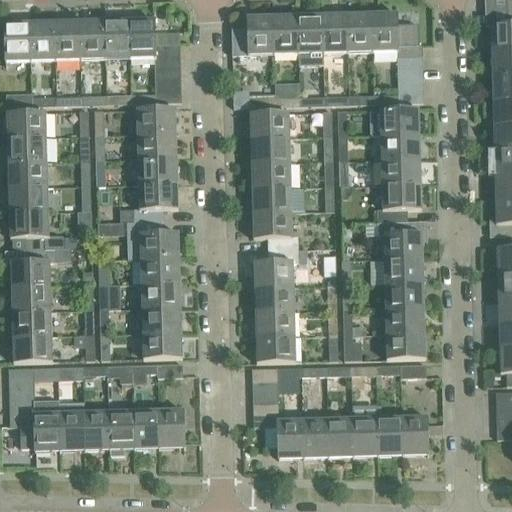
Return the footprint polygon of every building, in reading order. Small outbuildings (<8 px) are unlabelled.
[(511,0),(505,0),(507,28),(491,29),(491,54),(511,53),(511,0)] [(397,28),(397,16),(372,17),(373,56),(397,56),(398,56),(398,49),(419,48),(418,27),(397,28)] [(373,56),(372,17),(347,18),(348,57),(373,56)] [(322,18),(297,19),(298,58),(299,69),(324,69),(323,58),(322,18)] [(322,18),(323,58),(348,57),(347,18),(322,18)] [(298,58),(297,19),(272,20),(273,59),(298,58)] [(247,20),(247,29),(241,29),(241,32),(232,32),(232,60),(273,59),(272,20),(247,20)] [(130,63),(129,23),(104,24),(105,63),(130,63)] [(155,36),(154,23),(129,23),(130,63),(154,62),(155,62),(155,61),(155,49),(180,48),(180,36),(155,36)] [(105,63),(104,24),(79,25),(80,64),(105,63)] [(55,25),(30,26),(31,65),(56,65),(55,25)] [(79,25),(55,25),(56,65),(80,64),(79,25)] [(31,65),(30,26),(4,27),(5,66),(31,65)] [(155,61),(180,60),(180,48),(155,49),(155,61)] [(397,61),(422,60),(422,48),(419,48),(398,49),(398,56),(397,56),(397,61)] [(511,53),(491,54),(492,79),(511,78),(511,53)] [(155,72),(181,72),(180,60),(155,61),(155,62),(154,62),(155,72)] [(397,73),(422,72),(422,60),(397,61),(397,73)] [(181,72),(155,72),(155,83),(181,82),(181,72)] [(397,84),(423,84),(422,72),(397,73),(397,84)] [(511,78),(492,79),(493,104),(511,103),(511,78)] [(181,82),(155,83),(155,95),(181,94),(181,82)] [(398,96),(423,95),(423,84),(397,84),(398,96)] [(181,94),(155,95),(155,97),(156,97),(156,107),(182,106),(181,94)] [(398,96),(398,98),(398,107),(423,107),(423,95),(398,96)] [(32,111),(32,100),(32,97),(6,98),(7,111),(32,111)] [(131,108),(140,108),(156,107),(156,97),(155,97),(155,98),(131,99),(131,108)] [(275,111),(275,102),(275,98),(249,98),(250,111),(275,111)] [(398,107),(398,98),(374,99),(374,108),(398,107)] [(106,109),(131,108),(131,99),(106,100),(106,109)] [(374,108),(374,99),(349,100),(349,109),(374,108)] [(57,110),(57,101),(32,101),(32,100),(32,111),(57,110)] [(57,110),(82,109),(81,100),(57,101),(57,110)] [(106,109),(106,100),(81,100),(82,109),(106,109)] [(325,109),(324,100),(300,101),(300,110),(325,109)] [(349,109),(349,100),(324,100),(325,109),(349,109)] [(300,110),(300,101),(275,102),(275,111),(300,110)] [(511,103),(493,104),(493,129),(511,128),(511,103)] [(136,113),(137,133),(137,139),(176,138),(176,112),(136,113)] [(419,113),(370,114),(370,139),(381,139),(420,138),(419,113)] [(95,140),(104,140),(103,114),(94,115),(95,140)] [(80,140),(89,140),(88,115),(79,115),(80,140)] [(323,140),(333,140),(332,115),(322,116),(323,140)] [(338,140),(347,140),(347,115),(338,115),(338,140)] [(46,116),(27,117),(7,117),(7,143),(47,141),(46,116)] [(289,117),(250,118),(251,143),(290,142),(289,117)] [(511,152),(511,128),(493,129),(494,153),(511,152)] [(137,139),(138,164),(177,163),(176,138),(137,139)] [(420,163),(420,138),(381,139),(381,164),(420,163)] [(81,165),(90,165),(89,140),(80,140),(81,165)] [(96,165),(104,165),(104,140),(95,140),(96,165)] [(324,166),(330,166),(333,166),(333,140),(323,140),(324,166)] [(339,165),(348,165),(347,140),(338,140),(339,165)] [(47,141),(7,143),(8,167),(47,166),(47,141)] [(290,142),(251,143),(251,168),(291,167),(290,142)] [(511,152),(494,153),(495,178),(511,177),(511,152)] [(138,164),(139,189),(178,187),(177,163),(138,164)] [(421,188),(420,163),(381,164),(382,189),(421,188)] [(90,165),(81,165),(81,190),(90,190),(90,165)] [(96,190),(105,190),(104,165),(96,165),(96,190)] [(349,190),(348,165),(339,165),(340,190),(349,190)] [(47,166),(8,167),(9,192),(48,191),(47,166)] [(324,190),(334,190),(333,166),(330,166),(324,166),(324,190)] [(291,167),(251,168),(252,193),(291,192),(291,167)] [(511,177),(495,178),(495,203),(511,202),(511,177)] [(139,213),(134,213),(134,215),(134,226),(164,225),(164,213),(178,213),(178,187),(139,189),(139,213)] [(377,213),(378,226),(408,225),(407,214),(422,213),(421,188),(382,189),(382,213),(377,213)] [(90,190),(81,190),(82,215),(83,215),(91,215),(90,190)] [(324,190),(325,215),(325,216),(335,216),(334,190),(324,190)] [(340,190),(340,202),(347,202),(352,196),(351,191),(349,191),(349,190),(340,190)] [(48,191),(9,192),(9,217),(49,216),(48,191)] [(252,193),(253,218),(292,216),(291,192),(252,193)] [(510,228),(511,240),(511,239),(511,202),(495,203),(496,228),(510,228)] [(49,216),(9,217),(9,218),(7,220),(8,228),(10,230),(10,242),(25,242),(25,254),(55,253),(64,253),(64,240),(63,239),(55,240),(49,240),(49,216)] [(292,216),(253,218),(253,243),(268,242),(268,254),(306,253),(306,252),(298,253),(297,240),(293,240),(292,216)] [(126,238),(126,225),(104,226),(105,238),(126,238)] [(128,263),(141,263),(180,262),(179,237),(165,237),(164,225),(127,226),(128,263)] [(423,263),(423,247),(422,237),(408,238),(408,225),(378,226),(378,240),(383,240),(384,264),(423,263)] [(511,239),(511,240),(511,252),(497,252),(497,278),(511,277),(511,239)] [(11,292),(51,291),(50,266),(55,266),(55,253),(25,254),(25,266),(11,266),(11,292)] [(293,267),(307,266),(306,253),(268,254),(268,266),(254,266),(255,292),(294,291),(293,267)] [(141,288),(180,287),(180,262),(141,263),(141,288)] [(108,289),(107,264),(107,263),(98,264),(99,289),(108,289)] [(384,264),(385,288),(424,287),(423,263),(384,264)] [(342,290),(350,289),(351,289),(351,264),(342,264),(342,290)] [(511,277),(497,278),(498,302),(511,302),(511,277)] [(328,290),(336,289),(336,280),(331,281),(328,285),(328,290)] [(180,287),(141,288),(142,313),(181,312),(180,287)] [(424,287),(385,288),(385,313),(424,312),(424,287)] [(84,289),(85,314),(94,314),(93,289),(84,289)] [(99,314),(108,314),(108,289),(99,289),(99,314)] [(337,289),(336,289),(328,290),(327,290),(328,315),(337,314),(337,289)] [(351,289),(350,289),(342,290),(343,314),(352,314),(351,289)] [(51,291),(11,292),(12,317),(51,315),(51,291)] [(295,316),(294,291),(255,292),(255,317),(295,316)] [(499,327),(511,326),(511,302),(498,302),(499,327)] [(181,312),(142,313),(143,337),(182,336),(181,312)] [(425,337),(424,312),(385,313),(386,338),(425,337)] [(85,314),(85,339),(94,339),(94,314),(85,314)] [(100,339),(109,338),(108,314),(99,314),(100,339)] [(338,339),(337,314),(328,315),(329,339),(338,339)] [(344,339),(353,339),(352,314),(343,314),(344,339)] [(13,341),(52,340),(51,315),(12,317),(13,341)] [(295,340),(295,316),(255,317),(256,342),(295,340)] [(511,326),(499,327),(499,352),(511,351),(511,326)] [(143,337),(143,362),(143,363),(182,362),(182,336),(143,337)] [(387,363),(426,362),(425,337),(386,338),(387,363)] [(110,364),(110,363),(109,338),(100,339),(101,364),(110,364)] [(94,339),(85,339),(86,365),(95,364),(94,339)] [(338,339),(329,339),(329,365),(339,365),(338,339)] [(353,339),(344,339),(344,364),(353,364),(360,364),(360,353),(353,353),(353,339)] [(13,367),(53,366),(52,340),(13,341),(13,367)] [(296,366),(295,340),(256,342),(257,367),(296,366)] [(500,377),(506,377),(511,377),(511,351),(499,352),(500,377)] [(157,382),(158,382),(183,381),(183,368),(157,369),(157,378),(157,382)] [(401,382),(426,382),(426,368),(400,369),(401,378),(400,378),(401,382)] [(108,370),(108,372),(108,379),(133,378),(132,369),(108,370)] [(133,378),(134,378),(157,378),(157,369),(132,369),(133,378)] [(376,370),(376,378),(400,378),(401,378),(400,369),(376,370)] [(108,379),(108,372),(108,370),(83,371),(83,380),(108,379)] [(326,371),(326,377),(326,380),(351,379),(351,370),(326,371)] [(351,370),(351,379),(376,378),(376,370),(351,370)] [(58,380),(58,371),(33,372),(33,381),(34,381),(58,380)] [(302,372),(302,380),(326,380),(326,377),(326,371),(302,372)] [(34,381),(33,381),(33,372),(9,373),(9,384),(34,383),(34,381)] [(252,385),(277,384),(277,372),(252,373),(252,385)] [(278,384),(277,381),(302,380),(302,372),(277,372),(277,384),(278,384)] [(34,383),(9,384),(9,396),(34,395),(34,383)] [(278,384),(277,384),(252,385),(253,397),(278,396),(278,384)] [(34,395),(9,396),(10,408),(35,407),(34,405),(34,395)] [(511,395),(496,396),(496,409),(511,408),(511,395)] [(278,396),(253,397),(253,408),(278,407),(278,396)] [(10,419),(10,431),(20,431),(21,452),(35,452),(35,456),(60,456),(59,404),(34,405),(35,407),(35,417),(34,418),(10,419)] [(59,404),(60,456),(85,455),(84,416),(84,406),(60,407),(59,404)] [(35,417),(35,407),(10,408),(10,419),(34,418),(35,417)] [(278,407),(253,408),(253,419),(278,419),(278,407)] [(511,408),(496,409),(496,420),(511,419),(511,408)] [(135,454),(134,415),(123,415),(123,409),(109,409),(109,415),(110,454),(110,460),(125,459),(125,454),(135,454)] [(184,413),(164,414),(158,414),(159,453),(185,453),(184,413)] [(159,453),(158,414),(134,415),(135,454),(159,453)] [(110,454),(109,415),(84,416),(85,455),(110,454)] [(253,419),(254,431),(277,431),(279,424),(278,419),(253,419)] [(511,430),(511,419),(496,420),(497,431),(511,430)] [(443,428),(427,428),(427,420),(402,421),(403,460),(428,459),(428,438),(444,438),(443,428)] [(378,461),(377,421),(352,422),(353,461),(378,461)] [(377,421),(378,461),(403,460),(402,421),(377,421)] [(353,461),(352,422),(328,423),(329,462),(353,461)] [(303,423),(279,424),(277,431),(278,463),(304,463),(303,423)] [(329,462),(328,423),(303,423),(304,463),(329,462)] [(511,430),(497,431),(497,443),(511,443),(511,430)]
